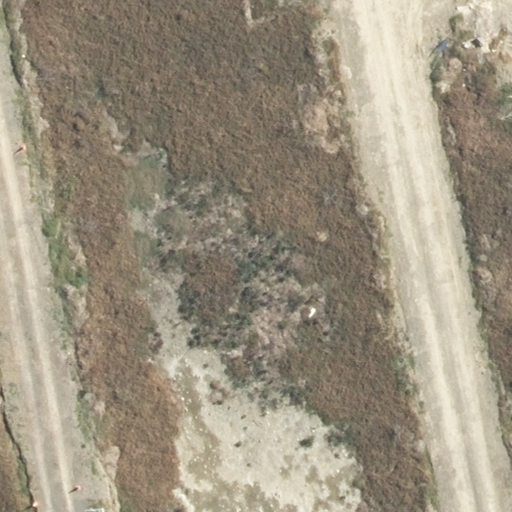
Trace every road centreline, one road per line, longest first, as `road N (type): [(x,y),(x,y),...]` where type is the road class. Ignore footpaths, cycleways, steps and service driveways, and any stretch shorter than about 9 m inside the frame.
road 1 (track): [(406,0),(505,511)]
road 2 (track): [(0,50),(92,511)]
